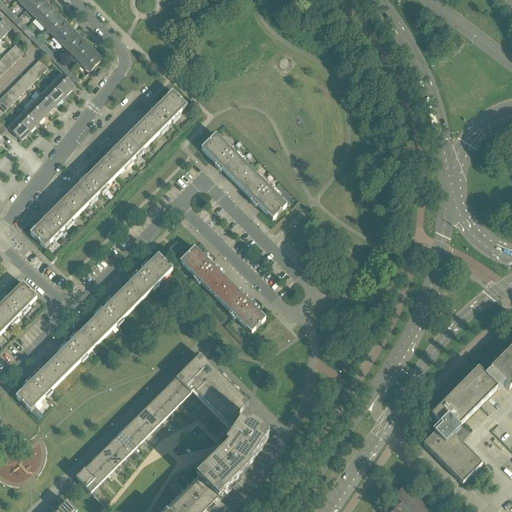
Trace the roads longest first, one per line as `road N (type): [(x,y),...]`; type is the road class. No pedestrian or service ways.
road 1 (primary): [(452,195),(401,355),(292,511)]
road 2 (primary): [(325,511),(460,319),(511,281)]
road 3 (residential): [(179,206),(203,182),(325,304),(306,324)]
road 4 (residential): [(235,511),(300,411),(315,339),(306,324)]
road 5 (trunk): [(375,0),(422,75),(451,182)]
road 6 (residential): [(61,151),(126,58),(70,0)]
road 7 (residential): [(306,324),(300,327),(179,206)]
road 8 (residential): [(69,311),(179,206)]
